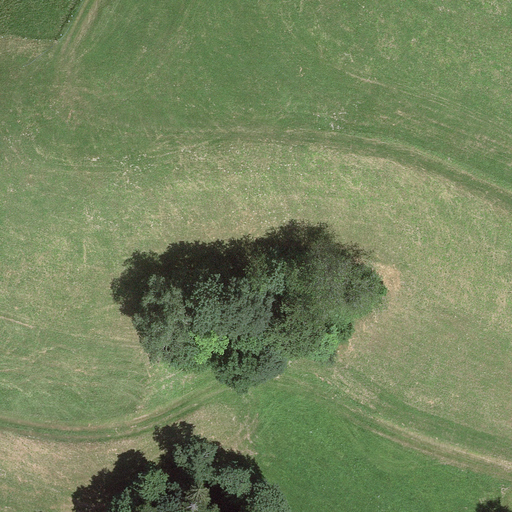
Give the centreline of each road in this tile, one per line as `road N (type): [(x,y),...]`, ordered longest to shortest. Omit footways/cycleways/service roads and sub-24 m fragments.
road 1 (track): [(511,199),(453,168),(388,148),(85,129),(56,96),(90,0)]
road 2 (track): [(511,472),(392,434),(344,403),(257,378),(125,431),(87,434),(0,420)]
